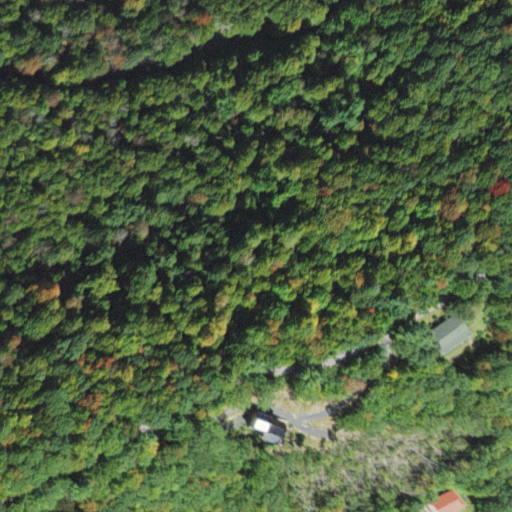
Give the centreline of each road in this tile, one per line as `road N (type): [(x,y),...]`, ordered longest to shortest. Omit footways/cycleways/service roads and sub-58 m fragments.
road 1 (residential): [(511,247),(355,352),(229,385),(0,507)]
road 2 (residential): [(0,89),(167,70),(232,31),(260,0)]
